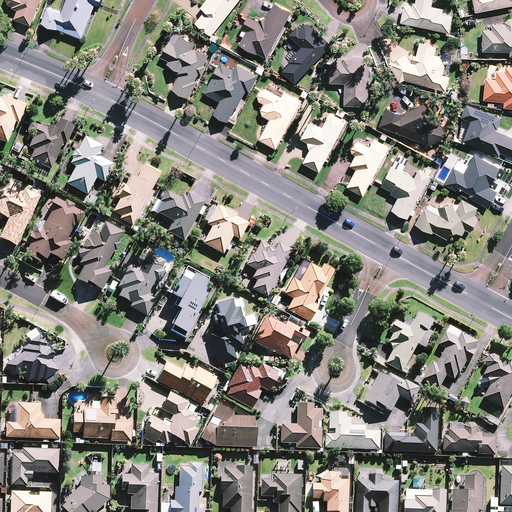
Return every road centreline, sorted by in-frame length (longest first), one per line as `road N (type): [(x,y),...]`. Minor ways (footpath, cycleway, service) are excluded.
road 1 (tertiary): [(388,250),(101,94)]
road 2 (residential): [(334,365),(388,250)]
